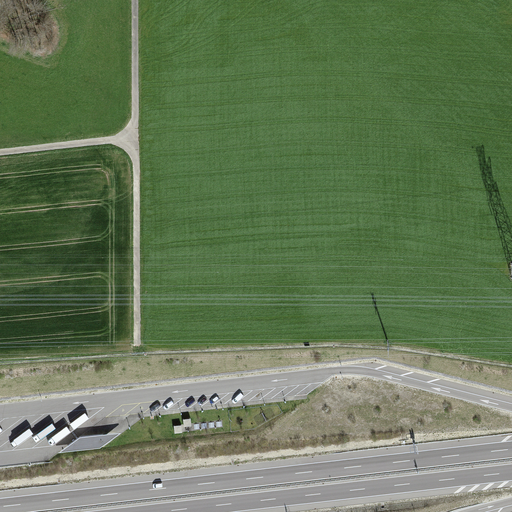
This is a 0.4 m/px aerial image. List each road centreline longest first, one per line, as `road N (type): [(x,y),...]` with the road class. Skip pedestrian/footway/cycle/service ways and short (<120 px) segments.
road 1 (motorway): [(511,449),(0,506)]
road 2 (motorway): [(157,511),(511,472)]
road 3 (track): [(0,153),(134,138),(139,336)]
road 4 (track): [(136,0),(134,138)]
